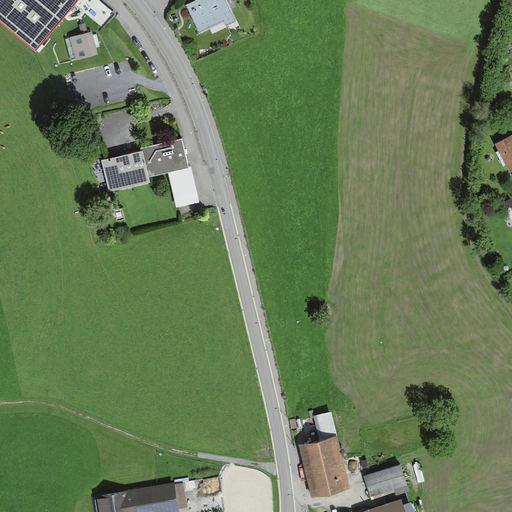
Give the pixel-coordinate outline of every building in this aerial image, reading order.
[(188,8),(201,35),(212,30),(213,33),(227,27),(229,32),(235,29),(234,27),(238,24),(226,0),(193,0),(196,4),(188,8)] [(70,69),(109,58),(104,40),(65,50),(70,69)] [(511,164),(511,139),(502,145),(511,164)] [(151,178),(192,171),(186,142),(144,151),(145,154),(106,164),(106,166),(101,167),(105,184),(108,183),(110,188),(132,183),(134,189),(152,185),(151,178)] [(312,496),(350,487),(333,414),(315,418),(319,437),(299,441),(312,496)] [(376,496),(412,485),(406,465),(369,476),(376,496)] [(183,511),(184,511),(181,489),(172,490),(94,500),(95,511),(183,511)] [(418,511),(415,502),(407,505),(405,501),(370,511),(418,511)]
